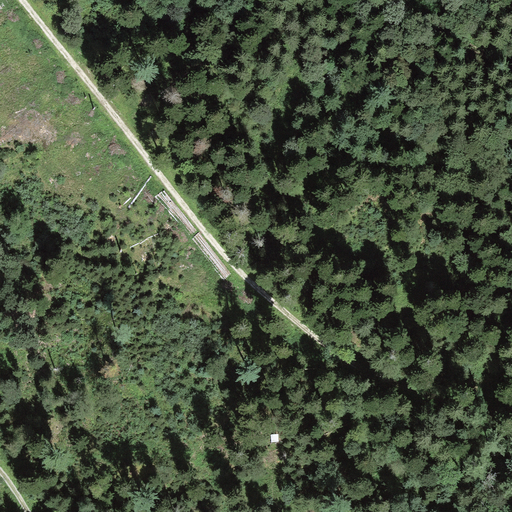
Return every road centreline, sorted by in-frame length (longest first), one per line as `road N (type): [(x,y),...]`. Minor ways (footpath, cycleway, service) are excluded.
road 1 (track): [(511,407),(407,392),(366,374),(291,319),(237,271),(20,0)]
road 2 (track): [(405,0),(472,53),(511,73)]
